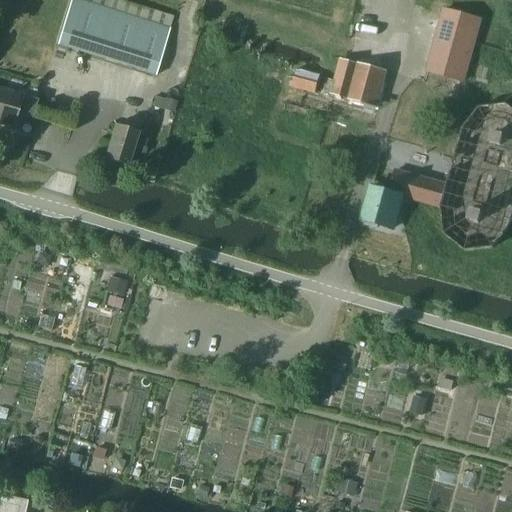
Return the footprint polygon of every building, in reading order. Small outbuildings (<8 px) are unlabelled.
[(68,0),(55,47),(152,77),(167,30),(75,0),(68,0)] [(445,10),(428,72),(464,82),(481,20),(445,10)] [(330,94),(375,106),(385,72),(340,59),(330,94)] [(290,86),(313,91),(318,75),(295,68),(290,86)] [(0,123),(13,127),(22,96),(0,89),(0,123)] [(27,97),(21,117),(32,120),(37,100),(27,97)] [(153,97),(151,106),(174,113),(177,103),(166,100),(165,101),(153,97)] [(365,225),(377,228),(377,226),(392,230),(402,196),(441,207),(444,234),(466,251),(493,248),(510,227),(511,219),(511,110),(507,106),(480,110),(463,131),(447,187),(394,172),(389,191),(373,187),(363,221),(366,222),(365,225)] [(115,127),(105,160),(128,166),(138,134),(115,127)] [(48,267),(50,257),(40,254),(37,264),(48,267)] [(123,297),(126,283),(110,279),(107,292),(123,297)] [(342,374),(345,366),(335,363),(332,371),(342,374)] [(74,365),(70,384),(81,387),(86,368),(74,365)] [(440,380),(438,389),(449,392),(452,383),(440,380)] [(411,413),(423,416),(427,399),(415,396),(411,413)] [(20,450),(22,443),(11,441),(9,447),(20,450)] [(49,447),(46,458),(51,459),(54,448),(49,447)] [(95,450),(93,458),(103,460),(105,452),(95,450)] [(71,456),(69,464),(79,466),(81,459),(71,456)] [(116,459),(115,465),(124,467),(126,458),(120,456),(116,459)] [(181,490),(183,483),(172,480),(170,488),(181,490)] [(356,484),(340,480),(337,492),(353,496),(356,484)] [(206,497),(209,489),(200,487),(198,495),(206,497)] [(286,488),(283,497),(291,499),(293,490),(286,488)] [(0,492),(0,511),(24,511),(28,499),(0,492)]
